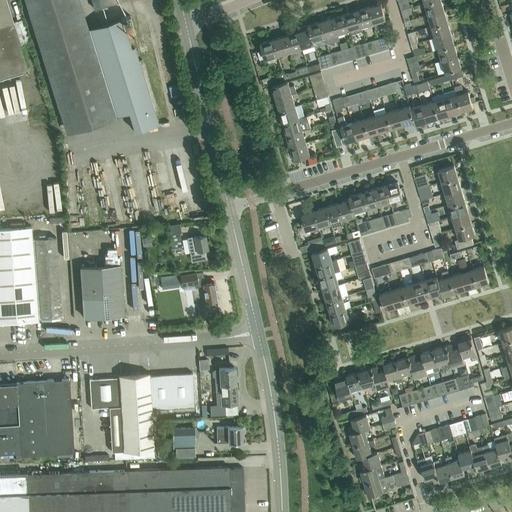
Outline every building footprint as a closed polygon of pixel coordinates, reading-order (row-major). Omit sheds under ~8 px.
[(6,0),(0,0),(0,78),(28,69),(6,0)] [(110,119),(73,0),(20,0),(60,134),(110,119)] [(91,0),(94,9),(121,0),(120,0),(91,0)] [(397,0),(401,9),(406,8),(403,0),(397,0)] [(444,9),(441,0),(433,0),(424,3),(428,14),(444,9)] [(386,22),(381,3),(369,6),(373,22),(379,20),(380,23),(386,22)] [(373,22),(369,6),(357,10),(361,25),(368,24),(369,27),(374,26),(373,22)] [(447,21),(444,9),(428,14),(431,26),(447,21)] [(361,25),(357,10),(345,14),(349,29),(361,25)] [(349,29),(345,14),(332,17),(337,33),(349,29)] [(158,123),(134,46),(138,45),(135,37),(136,37),(134,31),(132,25),(132,24),(130,17),(130,15),(121,18),(84,29),(111,117),(129,111),(135,131),(158,123)] [(337,33),(332,17),(320,21),(325,36),(337,33)] [(325,36),(320,21),(308,25),(309,28),(313,40),(325,36)] [(451,32),(447,21),(431,26),(434,37),(451,32)] [(313,40),(309,28),(308,25),(300,27),(301,30),(297,31),(302,47),(314,44),(313,40)] [(408,32),(411,44),(416,43),(416,42),(418,42),(415,34),(422,32),(421,28),(413,31),(408,32)] [(302,47),(297,31),(285,35),(290,51),(291,56),(299,54),(297,49),(302,47)] [(454,44),(451,32),(434,37),(438,49),(454,44)] [(290,51),(285,35),(273,39),(278,55),(290,51)] [(384,36),(378,38),(381,50),(388,48),(384,36)] [(278,55),(273,39),(260,42),(263,50),(265,58),(278,55)] [(375,52),(372,40),(366,42),(369,53),(375,52)] [(418,47),(416,43),(411,44),(414,55),(420,54),(418,47)] [(360,44),(354,45),(357,57),(363,55),(360,44)] [(458,56),(454,44),(438,49),(441,60),(458,56)] [(351,59),(348,47),(342,49),(345,61),(351,59)] [(336,51),(330,53),(333,64),(339,62),(336,51)] [(327,66),(324,54),(317,56),(319,63),(321,68),(327,66)] [(420,54),(414,55),(407,58),(409,67),(414,66),(416,71),(421,69),(419,64),(416,55),(420,54)] [(461,67),(458,56),(441,60),(445,72),(461,67)] [(321,68),(319,63),(312,65),(307,66),(309,72),(321,68)] [(309,72),(307,66),(295,70),(297,75),(302,73),(309,72)] [(419,79),(416,71),(414,66),(409,67),(414,81),(419,79)] [(462,70),(450,73),(452,79),(464,75),(462,70)] [(452,79),(450,73),(439,77),(440,82),(452,79)] [(285,78),(283,74),(276,76),(271,77),(272,82),(278,81),(285,78)] [(311,81),(313,87),(324,84),(323,77),(311,81)] [(292,94),(288,81),(272,86),(276,98),(292,94)] [(417,89),(416,84),(411,85),(410,83),(403,85),(406,95),(418,91),(417,89)] [(468,91),(464,92),(462,85),(454,88),(456,94),(461,110),(473,107),(468,91)] [(328,96),(326,90),(315,93),(316,99),(318,98),(328,96)] [(295,106),(292,94),(276,98),(279,110),(295,106)] [(461,110),(456,94),(445,98),(450,114),(461,110)] [(332,108),(328,96),(318,98),(321,106),(325,104),(326,109),(332,108)] [(450,114),(445,98),(433,101),(438,117),(450,114)] [(438,117),(433,101),(422,104),(427,121),(438,117)] [(422,104),(411,108),(410,108),(414,121),(415,124),(427,121),(422,104)] [(414,121),(410,108),(411,108),(410,105),(398,108),(403,125),(414,121)] [(299,118),(295,106),(279,110),(283,122),(299,118)] [(403,125),(398,108),(387,112),(391,128),(403,125)] [(391,128),(387,112),(375,115),(380,131),(391,128)] [(299,118),(283,122),(287,134),(302,130),(310,127),(307,115),(299,118)] [(357,138),(352,122),(346,124),(344,115),(338,117),(345,142),(357,138)] [(380,131),(375,115),(364,119),(368,135),(380,131)] [(368,135),(364,119),(352,122),(357,138),(368,135)] [(306,142),(302,130),(287,134),(290,146),(306,142)] [(343,144),(339,132),(333,134),(336,146),(343,144)] [(310,154),(306,142),(290,146),(294,159),(310,154)] [(316,156),(308,158),(309,164),(317,161),(316,156)] [(438,169),(441,181),(458,176),(454,164),(438,169)] [(414,177),(418,188),(423,187),(423,186),(429,184),(426,173),(414,177)] [(461,188),(458,176),(441,181),(445,193),(461,188)] [(398,181),(385,185),(391,204),(392,205),(402,202),(401,197),(402,197),(398,181)] [(391,204),(385,185),(373,189),(378,204),(384,202),(385,206),(391,204)] [(464,199),(461,188),(445,193),(448,204),(464,199)] [(378,204),(373,189),(361,192),(366,208),(378,204)] [(366,208),(361,192),(349,196),(350,199),(353,212),(354,212),(366,208)] [(353,212),(350,199),(338,203),(343,218),(355,215),(354,212),(353,212)] [(468,211),(464,199),(448,204),(452,216),(468,211)] [(343,218),(338,203),(326,206),(331,222),(343,218)] [(331,222),(326,206),(314,210),(319,226),(325,224),(326,227),(332,225),(331,222)] [(406,208),(393,212),(397,224),(409,220),(408,216),(411,215),(409,207),(406,208)] [(319,226),(314,210),(301,213),(306,229),(312,228),(313,231),(320,229),(319,226)] [(431,213),(430,210),(425,211),(428,223),(438,220),(440,219),(438,211),(431,213)] [(471,222),(468,211),(452,216),(455,227),(471,222)] [(397,224),(393,212),(381,216),(385,227),(397,224)] [(385,227),(381,216),(369,219),(372,231),(385,227)] [(372,231),(369,219),(357,223),(361,234),(372,231)] [(438,220),(428,223),(432,237),(437,236),(435,230),(440,229),(439,225),(442,224),(441,219),(438,220)] [(475,234),(471,222),(455,227),(459,239),(455,240),(457,248),(473,243),(471,235),(475,234)] [(61,318),(54,236),(34,238),(34,239),(32,239),(30,226),(0,228),(0,322),(38,320),(38,317),(41,316),(41,319),(61,318)] [(445,243),(440,229),(435,230),(437,236),(432,237),(435,246),(445,243)] [(170,235),(172,250),(182,248),(179,233),(170,235)] [(205,234),(188,237),(192,260),(205,258),(204,250),(208,249),(205,234)] [(348,241),(351,254),(363,250),(359,238),(348,241)] [(301,252),(324,245),(323,239),(300,246),(301,252)] [(331,260),(329,254),(338,251),(336,245),(312,252),(316,265),(331,260)] [(440,247),(426,251),(428,256),(433,254),(435,259),(443,257),(440,247)] [(367,262),(363,250),(351,254),(355,266),(367,262)] [(435,259),(433,254),(428,256),(426,251),(418,254),(421,264),(435,259)] [(349,253),(343,254),(346,266),(352,264),(349,253)] [(421,264),(418,254),(404,258),(405,263),(410,261),(412,266),(421,264)] [(337,258),(331,260),(316,265),(319,277),(335,272),(340,270),(337,258)] [(412,266),(410,261),(405,263),(404,258),(392,261),(394,266),(399,265),(400,270),(412,266)] [(400,270),(399,265),(394,266),(392,261),(381,265),(382,270),(387,268),(389,273),(400,270)] [(370,275),(367,262),(355,266),(357,273),(363,271),(365,276),(370,275)] [(124,314),(120,264),(80,267),(84,317),(124,314)] [(389,273),(387,268),(382,270),(381,265),(371,268),(374,277),(389,273)] [(489,281),(484,265),(472,269),(477,285),(489,281)] [(477,285),(472,269),(461,272),(465,289),(477,285)] [(454,292),(449,276),(448,271),(441,273),(443,278),(438,279),(442,292),(441,292),(442,295),(454,292)] [(196,272),(180,275),(182,285),(194,282),(195,287),(203,286),(206,302),(217,300),(213,281),(205,282),(204,277),(197,278),(196,272)] [(339,284),(335,272),(319,277),(323,289),(339,284)] [(465,289),(461,272),(449,276),(454,292),(465,289)] [(178,286),(176,274),(161,276),(162,288),(178,286)] [(363,279),(366,289),(374,286),(371,276),(363,279)] [(442,292),(438,279),(437,276),(425,280),(430,296),(441,292),(442,292)] [(430,296),(425,280),(414,283),(419,299),(430,296)] [(419,299),(414,283),(403,286),(407,303),(419,299)] [(342,296),(339,284),(323,289),(326,301),(342,296)] [(377,299),(374,286),(366,289),(368,297),(371,296),(372,300),(377,299)] [(407,303),(403,286),(391,290),(396,306),(407,303)] [(396,306),(391,290),(379,293),(384,310),(396,306)] [(349,301),(344,302),(342,296),(326,301),(330,313),(346,308),(351,306),(349,301)] [(381,311),(377,299),(372,300),(376,312),(381,311)] [(349,320),(346,308),(330,313),(334,325),(349,320)] [(511,325),(499,330),(502,341),(511,338),(511,325)] [(474,337),(477,349),(483,347),(479,335),(474,337)] [(458,342),(460,347),(463,357),(470,355),(471,360),(477,358),(471,338),(458,342)] [(511,350),(511,338),(502,341),(506,353),(511,350)] [(460,347),(453,349),(451,344),(446,345),(452,366),(465,362),(463,357),(460,347)] [(452,366),(446,345),(433,349),(438,364),(445,362),(447,368),(452,366)] [(483,347),(477,349),(479,355),(481,360),(486,359),(484,354),(482,354),(482,352),(493,348),(492,345),(483,347)] [(438,364),(433,349),(421,353),(422,358),(425,368),(426,368),(432,366),(434,371),(440,370),(438,364)] [(422,358),(415,360),(414,355),(409,356),(415,377),(427,373),(426,368),(425,368),(422,358)] [(415,377),(409,356),(396,360),(401,375),(407,373),(409,379),(415,377)] [(401,375),(396,360),(383,364),(385,369),(388,379),(395,377),(397,382),(402,381),(401,375)] [(511,363),(509,364),(502,367),(503,372),(511,370),(511,373),(511,363)] [(377,388),(371,367),(366,369),(366,367),(364,366),(360,368),(360,369),(360,371),(359,371),(363,386),(370,384),(372,390),(377,388)] [(385,369),(378,371),(376,366),(371,367),(377,388),(390,384),(388,379),(385,369)] [(216,404),(209,404),(210,415),(225,414),(226,414),(237,413),(237,403),(236,390),(235,390),(234,383),(236,383),(235,383),(235,381),(234,381),(234,378),(235,378),(235,374),(236,373),(236,369),(235,368),(234,368),(234,367),(235,367),(219,368),(219,369),(214,369),(212,371),(212,375),(214,377),(215,377),(215,384),(216,392),(215,392),(216,404)] [(363,386),(359,371),(346,375),(348,380),(350,390),(351,389),(357,387),(359,393),(365,391),(363,386)] [(149,372),(147,373),(119,374),(119,377),(118,377),(92,379),(92,378),(89,378),(89,387),(87,387),(87,392),(90,392),(91,407),(109,406),(111,451),(123,450),(153,449),(151,409),(194,406),(192,372),(149,375),(149,372)] [(462,375),(465,387),(472,386),(469,378),(468,373),(462,375)] [(482,374),(469,378),(472,386),(474,385),(473,381),(483,379),(482,374)] [(348,380),(346,375),(333,379),(339,399),(352,395),(351,389),(350,390),(348,380)] [(465,387),(462,375),(456,377),(459,389),(465,387)] [(449,379),(453,391),(459,389),(456,377),(449,379)] [(0,382),(0,452),(20,452),(20,455),(74,451),(69,378),(0,382)] [(453,391),(449,379),(443,381),(447,393),(453,391)] [(436,383),(440,395),(447,393),(443,381),(436,383)] [(494,394),(491,385),(486,386),(485,381),(480,383),(484,397),(494,394)] [(440,395),(436,383),(431,384),(434,397),(440,395)] [(424,386),(428,399),(434,397),(431,384),(424,386)] [(428,399),(424,386),(418,388),(421,400),(428,399)] [(412,390),(415,402),(421,400),(418,388),(412,390)] [(415,402),(412,390),(406,392),(409,404),(415,402)] [(399,394),(403,406),(409,404),(406,392),(399,394)] [(494,394),(484,397),(488,408),(498,405),(497,403),(500,402),(498,393),(494,394)] [(499,405),(498,405),(488,408),(491,420),(503,417),(499,405)] [(380,417),(382,423),(394,419),(391,406),(385,408),(387,415),(380,417)] [(486,413),(481,414),(484,426),(489,425),(486,413)] [(349,432),(370,426),(366,414),(351,418),(354,425),(348,427),(349,432)] [(478,428),(484,426),(481,414),(474,416),(478,428)] [(478,428),(474,416),(468,418),(472,430),(478,428)] [(472,430),(468,418),(462,420),(466,432),(472,430)] [(396,425),(394,419),(382,423),(384,429),(396,425)] [(466,432),(462,420),(456,422),(459,434),(466,432)] [(449,423),(453,436),(459,434),(456,422),(449,423)] [(453,436),(449,423),(443,425),(446,438),(453,436)] [(242,442),(242,433),(243,433),(243,432),(244,431),(244,429),(244,428),(243,427),(242,426),(241,426),(241,425),(227,426),(216,426),(216,434),(217,442),(230,442),(230,444),(236,444),(236,442),(242,442)] [(437,427),(440,439),(446,438),(443,425),(437,427)] [(353,445),(368,440),(366,433),(371,431),(370,426),(349,432),(353,445)] [(194,447),(193,427),(172,428),(172,448),(194,447)] [(440,439),(437,427),(431,429),(434,441),(440,439)] [(424,431),(428,443),(434,441),(431,429),(424,431)] [(418,433),(422,445),(428,443),(424,431),(418,433)] [(511,459),(511,452),(508,438),(506,434),(494,437),(497,447),(500,457),(507,455),(509,460),(511,459)] [(372,453),(370,446),(375,444),(374,439),(368,440),(353,445),(357,458),(363,456),(362,456),(372,453)] [(475,444),(470,446),(471,449),(477,470),(489,466),(485,451),(483,445),(476,448),(475,444)] [(502,462),(500,457),(497,447),(490,449),(488,444),(483,445),(485,451),(489,466),(502,462)] [(477,470),(471,449),(458,453),(459,458),(460,458),(463,468),(470,466),(471,471),(477,470)] [(361,470),(381,464),(377,451),(372,453),(362,456),(363,456),(365,463),(359,465),(361,470)] [(439,481),(433,460),(431,455),(417,459),(419,465),(421,465),(425,479),(432,477),(434,482),(439,481)] [(464,473),(463,468),(460,458),(459,458),(453,460),(451,455),(445,457),(447,462),(452,477),(464,473)] [(447,462),(440,464),(439,459),(433,460),(439,481),(452,477),(447,462)] [(364,483),(385,476),(381,464),(361,470),(364,483)] [(228,466),(0,473),(0,494),(229,487),(230,511),(244,511),(243,487),(242,487),(242,482),(243,482),(243,467),(229,468),(228,466)] [(404,482),(409,480),(406,470),(385,476),(364,483),(368,495),(385,490),(386,489),(388,486),(388,484),(387,482),(403,478),(404,482)] [(0,511),(230,511),(229,487),(0,494),(0,511)]
